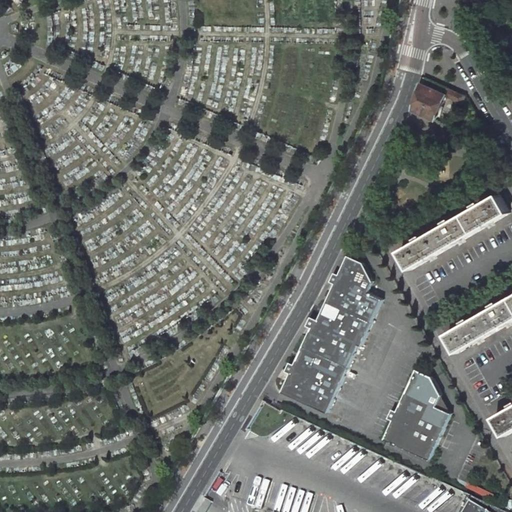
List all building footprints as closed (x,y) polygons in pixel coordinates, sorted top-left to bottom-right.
[(446,95),(423,85),(416,110),(436,119),(447,95),(446,95)] [(467,96),(450,88),(446,95),(447,95),(463,103),(467,96)] [(511,213),(501,195),(483,205),(482,202),(475,206),(477,208),(454,221),(453,219),(446,222),(448,225),(425,238),(424,235),(417,239),(419,241),(401,252),(412,270),(511,213)] [(336,307),(360,317),(360,318),(375,325),(386,301),(372,294),(377,283),(367,265),(351,258),(343,277),(341,276),(339,276),(338,277),(337,279),(337,280),(337,282),(338,284),(339,284),(331,303),(336,306),(336,307)] [(511,298),(502,304),(500,302),(494,305),(495,308),(473,321),(471,318),(465,322),(467,325),(449,335),(460,353),(493,334),(511,322),(511,298)] [(317,329),(300,365),(299,365),(297,365),(296,366),(295,366),(294,368),(294,369),(294,371),(295,373),(296,373),(287,392),(332,413),(363,346),(366,347),(375,325),(360,318),(360,317),(336,307),(336,306),(331,303),(322,322),(321,320),(319,320),(318,320),(317,320),(315,321),(314,323),(314,324),(314,326),(315,327),(316,328),(317,329)] [(420,370),(400,412),(399,411),(397,412),(395,413),(394,414),(394,415),(394,417),(395,419),(397,420),(388,439),(433,459),(454,414),(440,407),(445,396),(436,377),(420,370)] [(511,408),(497,417),(507,436),(511,432),(511,408)] [(509,511),(503,509),(469,494),(460,511),(509,511)]
